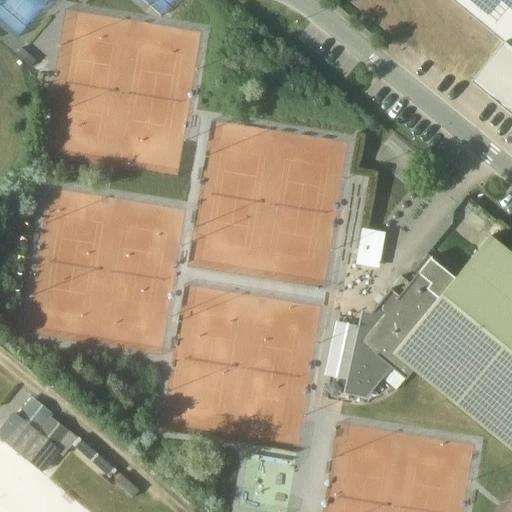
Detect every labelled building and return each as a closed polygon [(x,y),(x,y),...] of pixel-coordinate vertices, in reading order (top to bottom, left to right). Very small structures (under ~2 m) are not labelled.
[(511,0),(447,0),(501,44),(468,84),(511,119),(511,0)] [(374,161),(407,181),(423,154),(390,134),(374,161)] [(354,266),(377,270),(383,234),(360,230),(354,266)] [(511,256),(488,237),(453,279),(428,259),(407,284),(399,277),(368,315),(364,314),(360,313),(342,395),(364,400),(380,380),(393,391),(395,392),(403,381),(404,381),(411,373),(511,455),(511,256)] [(12,413),(0,428),(0,441),(41,473),(56,454),(61,458),(70,447),(108,480),(115,473),(76,439),(50,419),(52,416),(30,399),(16,417),(12,413)] [(119,476),(112,483),(131,499),(137,492),(119,476)]
